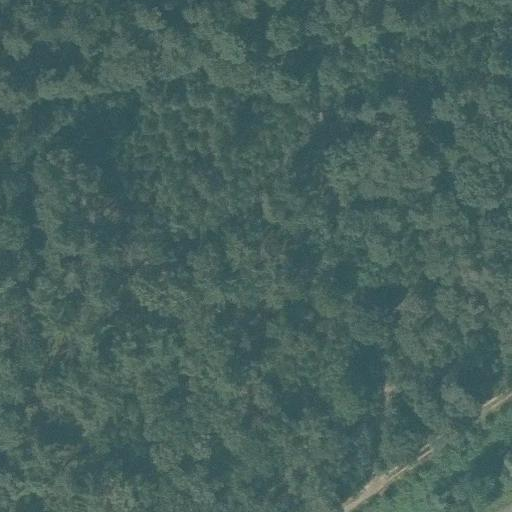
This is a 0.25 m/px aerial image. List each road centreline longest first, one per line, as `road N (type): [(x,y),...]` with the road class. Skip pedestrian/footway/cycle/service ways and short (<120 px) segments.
road 1 (track): [(353,301),(375,419),(368,492)]
road 2 (track): [(308,51),(340,227)]
